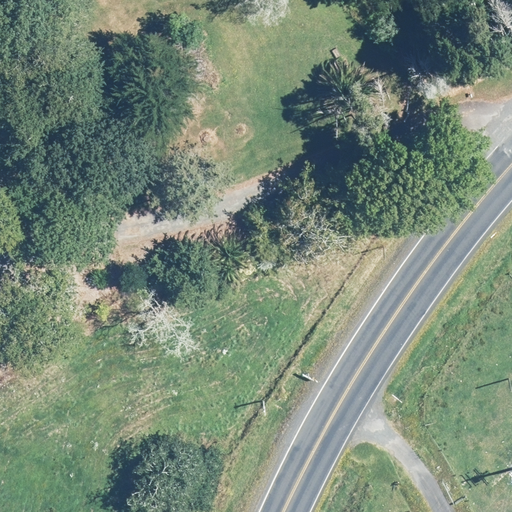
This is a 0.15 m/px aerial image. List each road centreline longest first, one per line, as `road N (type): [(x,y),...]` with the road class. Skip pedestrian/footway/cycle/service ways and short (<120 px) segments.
road 1 (secondary): [(511,137),(363,317),(282,511)]
road 2 (track): [(339,373),(430,511)]
